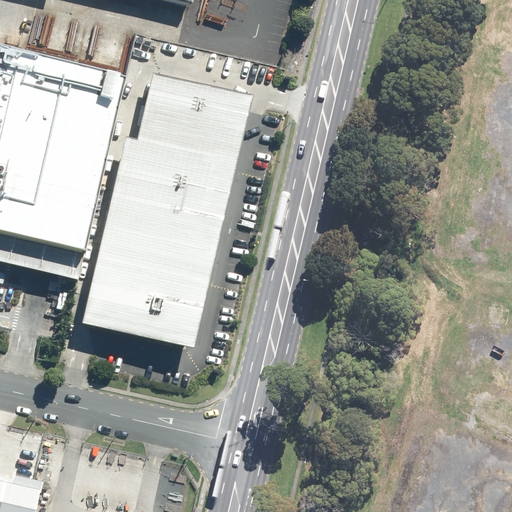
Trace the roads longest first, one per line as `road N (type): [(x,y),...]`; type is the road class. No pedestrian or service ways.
road 1 (primary): [(241,444),(353,0)]
road 2 (unclassified): [(0,389),(241,444)]
